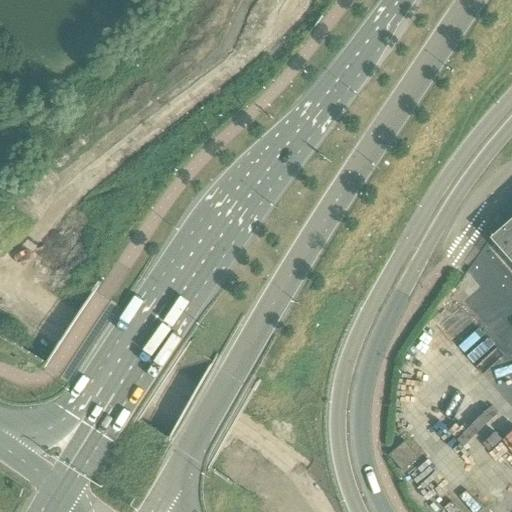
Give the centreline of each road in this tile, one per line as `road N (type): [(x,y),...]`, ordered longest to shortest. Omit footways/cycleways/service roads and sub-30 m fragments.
road 1 (secondary): [(152,511),(276,296),(468,0)]
road 2 (secondary): [(398,0),(209,251),(92,430)]
road 3 (secondary): [(511,101),(465,149),(348,357),(337,446),(357,511)]
road 4 (secondary): [(383,511),(359,433),(368,359),(442,218),(511,127)]
